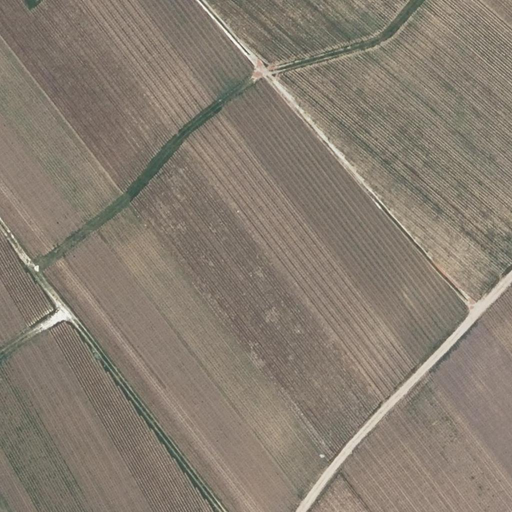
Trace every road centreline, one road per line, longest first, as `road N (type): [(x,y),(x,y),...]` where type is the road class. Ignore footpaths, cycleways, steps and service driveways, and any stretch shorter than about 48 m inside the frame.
road 1 (track): [(36,268),(128,199),(185,134),(260,71),(384,36),(418,0)]
road 2 (track): [(200,0),(479,311)]
road 3 (track): [(0,221),(224,511)]
road 4 (track): [(511,277),(360,436),(305,511)]
